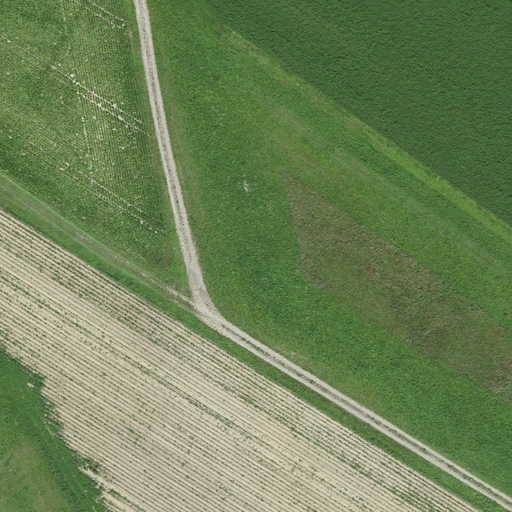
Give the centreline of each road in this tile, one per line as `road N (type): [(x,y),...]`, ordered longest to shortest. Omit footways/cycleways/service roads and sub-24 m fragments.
road 1 (track): [(511,500),(186,301),(133,0)]
road 2 (track): [(0,181),(186,301)]
